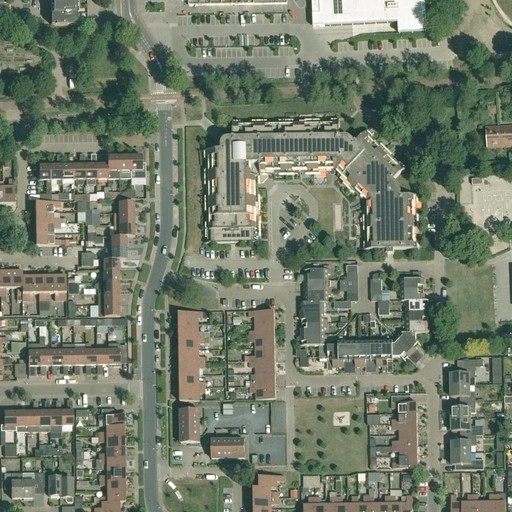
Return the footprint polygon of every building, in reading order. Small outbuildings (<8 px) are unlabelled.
[(50,0),(51,26),(55,26),(69,26),(76,26),(76,4),(75,0),(50,0)] [(399,34),(426,33),(424,0),(319,0),(320,14),(313,15),(313,28),(325,27),(398,23),(405,23),(405,33),(399,34)] [(393,251),(417,250),(417,196),(401,197),(401,192),(400,188),(397,184),(394,181),(405,170),(366,132),(355,143),(352,140),(348,138),(344,137),(339,137),(339,121),(233,123),(233,139),(221,139),(221,151),(205,151),(206,245),(259,244),(258,183),(261,183),(264,180),(266,177),(266,175),(334,174),(364,203),(365,251),(382,251),(383,256),(393,256),(393,251)] [(487,149),(511,147),(511,126),(486,128),(487,149)] [(142,165),(142,156),(130,157),(130,180),(145,180),(145,165),(142,165)] [(119,180),(119,157),(107,157),(107,165),(108,172),(108,180),(119,180)] [(130,180),(130,157),(119,157),(119,180),(130,180)] [(84,165),(79,165),(73,166),(73,181),(75,181),(75,183),(76,185),(77,186),(81,186),(83,185),(84,183),(84,181),(85,181),(84,165)] [(84,165),(85,181),(96,181),(96,165),(84,165)] [(96,165),(96,181),(108,180),(108,172),(107,165),(96,165)] [(51,181),(51,166),(39,166),(39,181),(46,181),(46,195),(39,195),(39,201),(51,201),(51,181)] [(62,166),(56,166),(51,166),(51,181),(57,181),(57,185),(62,185),(62,166)] [(73,166),(68,166),(62,166),(62,185),(73,185),(73,181),(73,166)] [(3,187),(3,206),(14,206),(14,180),(8,180),(8,187),(3,187)] [(60,203),(51,203),(35,203),(35,215),(53,214),(53,209),(60,208),(60,203)] [(118,215),(134,215),(134,203),(118,204),(118,215)] [(53,214),(35,215),(35,226),(60,225),(60,220),(53,220),(53,214)] [(113,215),(114,227),(134,227),(134,215),(118,215),(113,215)] [(60,225),(35,226),(35,236),(53,236),(53,231),(60,230),(60,225)] [(114,227),(114,238),(119,238),(126,238),(134,238),(134,227),(114,227)] [(35,236),(35,248),(61,247),(61,241),(53,242),(53,236),(35,236)] [(119,238),(114,238),(110,238),(111,250),(126,250),(126,238),(119,238)] [(103,261),(111,261),(118,261),(127,261),(126,250),(111,250),(111,261),(103,261)] [(103,273),(118,272),(118,261),(111,261),(103,261),(103,273)] [(306,282),(325,282),(325,276),(330,275),(329,271),(306,271),(306,282)] [(0,272),(1,297),(6,297),(6,290),(11,290),(11,272),(0,272)] [(11,272),(11,290),(17,290),(17,302),(22,302),(22,272),(11,272)] [(22,272),(22,302),(22,303),(33,302),(33,277),(22,277),(22,272)] [(97,284),(118,284),(118,272),(103,273),(103,284),(97,284)] [(33,277),(33,302),(34,302),(34,295),(39,295),(39,312),(44,312),(44,277),(33,277)] [(44,277),(44,312),(50,312),(49,295),(54,295),(55,302),(54,277),(44,277)] [(54,277),(55,302),(66,302),(66,277),(54,277)] [(398,292),(422,291),(422,280),(403,281),(403,287),(398,287),(398,292)] [(325,282),(306,282),(306,293),(330,293),(330,282),(325,282)] [(118,284),(97,284),(97,296),(119,295),(118,284)] [(78,285),(67,285),(68,296),(78,296),(78,285)] [(422,291),(398,292),(398,296),(403,296),(403,302),(422,302),(422,291)] [(306,303),(326,303),(326,297),(330,297),(330,293),(306,293),(306,303)] [(97,296),(98,307),(119,307),(119,295),(97,296)] [(426,302),(422,302),(403,302),(403,307),(408,307),(408,313),(427,313),(426,302)] [(302,314),(321,314),(321,308),(326,308),(326,303),(306,303),(302,303),(302,314)] [(98,319),(119,318),(119,307),(98,307),(98,319)] [(254,319),(254,325),(275,325),(274,312),(248,313),(249,319),(254,319)] [(178,327),(199,326),(198,320),(204,320),(204,313),(178,314),(178,327)] [(427,313),(408,313),(408,320),(403,320),(403,324),(427,324),(427,313)] [(302,325),(326,325),(326,321),(321,321),(321,314),(302,314),(302,325)] [(427,324),(403,324),(403,329),(408,329),(408,335),(415,335),(427,335),(427,324)] [(275,338),(275,325),(254,325),(255,332),(249,333),(249,338),(275,338)] [(302,336),(322,336),(321,330),(326,330),(326,325),(302,325),(302,336)] [(179,339),(204,339),(204,333),(199,334),(199,326),(178,327),(179,339)] [(401,344),(411,353),(419,345),(416,342),(415,335),(408,335),(399,335),(395,338),(401,344)] [(326,347),(326,346),(326,342),(322,342),(322,336),(302,336),(303,347),(318,347),(326,347)] [(40,352),(39,352),(39,368),(51,367),(51,352),(45,352),(44,338),(39,338),(40,352)] [(275,350),(275,338),(249,338),(249,344),(255,344),(255,351),(275,350)] [(392,341),(392,358),(400,358),(403,361),(411,353),(401,344),(395,338),(393,341),(392,341)] [(204,339),(179,339),(179,352),(199,352),(199,345),(210,345),(210,339),(204,339)] [(338,345),(338,368),(344,368),(344,361),(349,361),(349,341),(348,341),(348,345),(338,345)] [(349,341),(349,361),(354,361),(354,368),(360,368),(359,341),(349,341)] [(359,341),(360,368),(365,368),(365,361),(370,361),(370,341),(370,345),(360,345),(360,341),(359,341)] [(370,341),(370,361),(376,361),(376,368),(381,368),(381,341),(370,341)] [(381,368),(387,367),(387,361),(392,361),(392,358),(392,341),(381,341),(381,368)] [(318,347),(319,358),(319,364),(328,364),(328,358),(332,358),(332,368),(338,368),(338,345),(338,342),(331,342),(331,346),(326,346),(326,347),(318,347)] [(85,345),(73,346),(74,367),(85,367),(85,345)] [(85,367),(97,367),(96,351),(90,351),(90,345),(85,345),(85,367)] [(51,367),(56,367),(62,367),(62,352),(56,352),(56,346),(51,346),(51,352),(51,367)] [(62,346),(62,352),(62,367),(74,367),(73,346),(62,346)] [(28,368),(39,368),(39,352),(39,348),(29,348),(29,352),(28,352),(28,368)] [(275,363),(275,350),(255,351),(255,358),(244,358),(244,363),(249,363),(249,364),(275,363)] [(425,350),(423,355),(430,359),(433,354),(425,350)] [(108,351),(96,351),(97,367),(108,366),(108,351)] [(120,351),(108,351),(108,366),(113,366),(113,368),(120,368),(120,351)] [(179,365),(205,364),(205,359),(199,359),(199,352),(179,352),(179,365)] [(450,375),(450,387),(469,386),(469,379),(475,379),(475,369),(483,368),(483,361),(462,362),(463,375),(450,375)] [(275,376),(275,363),(249,364),(249,369),(255,369),(255,376),(275,376)] [(179,377),(199,377),(199,370),(205,370),(205,364),(179,365),(179,377)] [(25,365),(16,365),(16,378),(25,378),(25,365)] [(250,383),(250,389),(276,389),(275,376),(255,376),(255,383),(250,383)] [(180,390),(205,390),(205,384),(200,384),(199,377),(179,377),(180,390)] [(462,399),(463,404),(476,404),(475,393),(470,393),(469,386),(450,387),(450,399),(462,399)] [(276,401),(276,389),(250,389),(250,394),(256,394),(256,402),(276,401)] [(180,403),(200,402),(200,395),(205,395),(205,390),(180,390),(180,403)] [(391,398),(391,405),(391,410),(398,410),(398,416),(417,416),(417,404),(410,404),(410,398),(391,398)] [(451,417),(451,421),(470,421),(470,413),(476,413),(476,404),(463,404),(463,409),(451,409),(451,411),(448,412),(448,416),(451,417)] [(224,417),(234,416),(233,405),(223,405),(224,417)] [(180,410),(180,424),(179,425),(179,426),(179,427),(179,428),(179,429),(179,430),(180,430),(180,431),(180,446),(181,446),(181,444),(199,444),(199,445),(200,445),(199,410),(198,410),(198,411),(180,412),(180,410)] [(38,434),(38,412),(26,413),(27,434),(38,434)] [(50,427),(49,412),(38,412),(38,434),(50,433),(50,427)] [(61,427),(61,412),(49,412),(50,427),(50,433),(61,433),(61,427)] [(61,412),(61,427),(73,427),(73,412),(61,412)] [(1,432),(15,432),(15,413),(4,413),(4,426),(1,426),(1,432)] [(15,413),(15,432),(16,432),(16,434),(27,434),(26,413),(15,413)] [(106,428),(124,428),(124,416),(112,417),(102,417),(98,417),(99,422),(106,422),(106,428)] [(417,416),(398,416),(398,421),(391,421),(392,426),(417,426),(417,416)] [(463,432),(463,438),(476,438),(476,437),(483,437),(483,427),(470,428),(470,421),(451,421),(451,432),(463,432)] [(417,426),(392,426),(392,432),(399,432),(399,437),(417,437),(417,426)] [(124,439),(124,428),(106,428),(106,433),(99,434),(99,439),(124,439)] [(417,437),(399,437),(399,443),(392,443),(392,448),(417,448),(417,437)] [(451,443),(451,455),(471,454),(470,447),(476,447),(476,438),(463,438),(463,443),(451,443)] [(124,449),(124,439),(99,439),(99,444),(106,444),(106,450),(124,449)] [(232,461),(232,460),(246,460),(246,459),(244,459),(244,441),(246,441),(245,441),(210,441),(210,442),(212,442),(212,460),(210,460),(224,460),(225,461),(226,461),(227,461),(228,461),(229,461),(230,461),(231,461),(232,461)] [(417,448),(392,448),(392,453),(399,453),(399,459),(417,459),(417,448)] [(124,460),(124,449),(106,450),(106,455),(99,455),(99,461),(124,460)] [(463,472),(483,472),(484,472),(483,462),(471,462),(471,454),(451,455),(451,466),(463,466),(463,472)] [(417,459),(399,459),(399,465),(392,465),(392,470),(417,470),(417,459)] [(107,471),(124,471),(124,460),(99,461),(99,466),(106,465),(107,471)] [(125,482),(124,471),(107,471),(107,477),(99,477),(100,482),(125,482)] [(60,480),(60,478),(53,478),(52,473),(43,473),(43,475),(43,485),(43,486),(48,485),(49,498),(60,498),(60,480)] [(11,500),(22,500),(22,475),(4,475),(4,480),(11,480),(11,500)] [(43,475),(22,475),(22,500),(33,500),(33,486),(43,485),(43,475)] [(303,489),(319,488),(319,477),(303,478),(303,489)] [(259,478),(259,489),(271,489),(277,489),(277,483),(284,483),(283,478),(259,478)] [(72,480),(60,480),(60,498),(60,499),(65,499),(65,502),(67,504),(72,504),(72,480)] [(125,493),(125,482),(100,482),(100,487),(107,487),(107,493),(125,493)] [(253,489),(254,500),(278,500),(278,494),(271,494),(271,489),(259,489),(253,489)] [(125,504),(125,493),(107,493),(107,498),(100,498),(100,504),(101,504),(119,504),(125,504)] [(461,511),(462,503),(456,503),(456,496),(451,497),(450,511),(461,511)] [(472,511),(473,496),(467,496),(467,503),(462,503),(461,511),(472,511)] [(483,511),(484,503),(478,503),(478,496),(473,496),(472,511),(483,511)] [(494,511),(494,496),(489,496),(489,503),(484,503),(483,511),(494,511)] [(505,511),(505,503),(499,503),(499,496),(494,496),(494,511),(505,511)] [(390,511),(390,497),(385,498),(385,505),(379,505),(379,511),(390,511)] [(401,511),(401,504),(395,504),(395,497),(390,497),(390,511),(401,511)] [(401,504),(401,511),(412,511),(412,497),(406,497),(406,504),(401,504)] [(325,505),(325,511),(336,511),(336,498),(330,498),(330,505),(325,505)] [(336,498),(336,511),(347,511),(347,505),(343,505),(342,498),(336,498)] [(357,511),(358,505),(358,498),(352,498),(352,505),(347,505),(347,511),(357,511)] [(358,505),(357,511),(368,511),(369,498),(363,498),(363,505),(358,505)] [(379,511),(379,505),(374,505),(374,498),(369,498),(368,511),(379,511)] [(314,511),(314,499),(308,499),(308,506),(304,506),(303,511),(314,511)] [(314,499),(314,511),(325,511),(325,505),(321,506),(321,499),(314,499)] [(254,500),(254,511),(272,511),(271,506),(279,506),(278,500),(254,500)]
